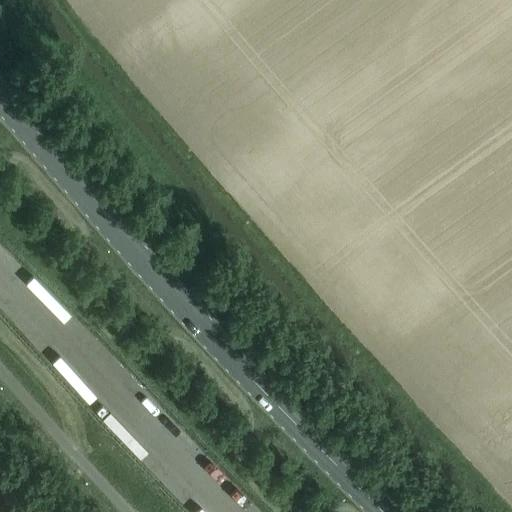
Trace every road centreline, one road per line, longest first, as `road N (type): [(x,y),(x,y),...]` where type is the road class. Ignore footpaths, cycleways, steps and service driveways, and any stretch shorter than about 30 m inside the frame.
road 1 (tertiary): [(377,511),(40,159),(0,107)]
road 2 (unclassified): [(228,511),(0,278)]
